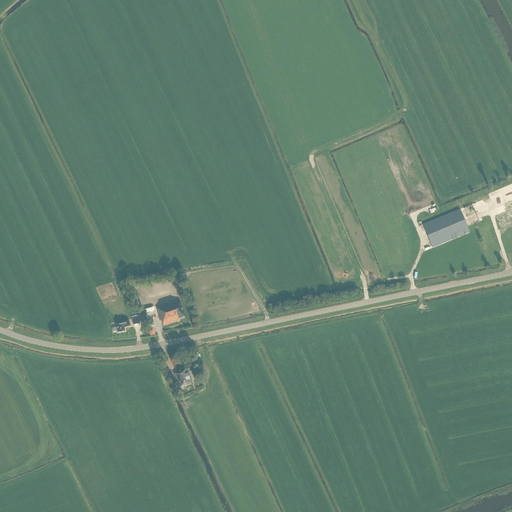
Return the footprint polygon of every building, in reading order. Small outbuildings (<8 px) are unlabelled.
[(438,246),(440,251),(444,250),(443,247),(449,244),(448,242),(469,233),(467,227),(479,222),(472,204),(423,225),(432,248),(438,246)] [(499,217),(500,224),(507,222),(506,216),(499,217)] [(163,326),(179,321),(178,320),(185,317),(180,301),(156,308),(161,322),(162,321),(163,326)] [(130,326),(129,321),(115,324),(116,328),(113,329),(113,332),(117,331),(117,333),(125,331),(124,328),(130,326)] [(191,381),(186,369),(173,374),(179,389),(192,384),(191,381)]
